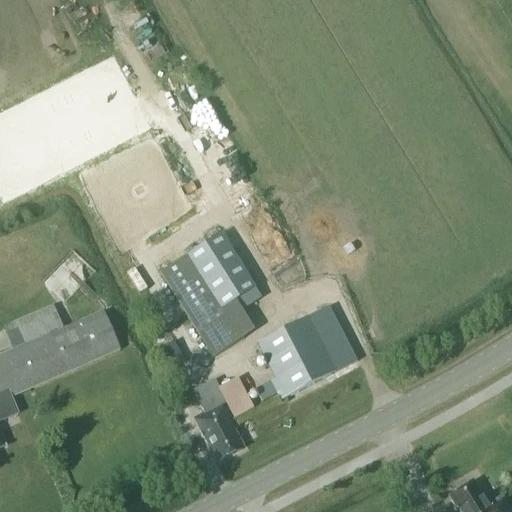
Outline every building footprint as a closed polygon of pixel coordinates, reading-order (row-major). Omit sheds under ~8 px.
[(230,315),(259,296),(220,235),(159,274),(213,359),(245,339),(230,315)] [(328,309),(257,346),(285,400),(356,363),(328,309)] [(103,313),(0,356),(0,395),(3,401),(10,398),(119,351),(103,313)] [(179,342),(167,348),(176,367),(188,361),(179,342)] [(193,420),(216,463),(243,450),(233,431),(238,429),(214,382),(193,393),(204,415),(193,420)] [(0,448),(5,447),(0,435),(0,422),(18,415),(10,398),(3,401),(0,395),(0,448)] [(457,511),(511,511),(511,506),(505,495),(487,506),(473,483),(448,498),(457,511)]
